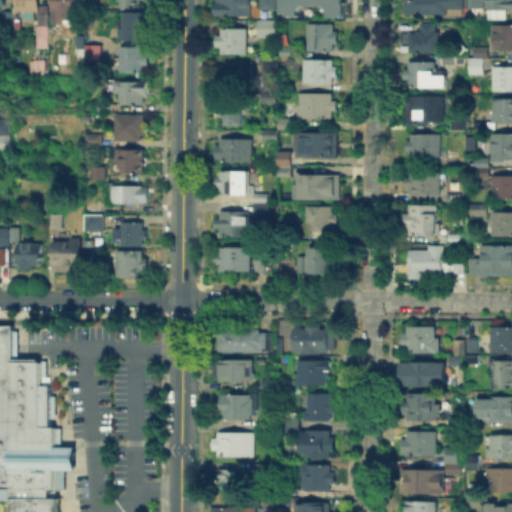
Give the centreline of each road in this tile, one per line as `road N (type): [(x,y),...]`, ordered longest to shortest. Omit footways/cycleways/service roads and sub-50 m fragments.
road 1 (residential): [(368,511),(372,0)]
road 2 (residential): [(0,298),(511,301)]
road 3 (tertiary): [(179,511),(183,17)]
